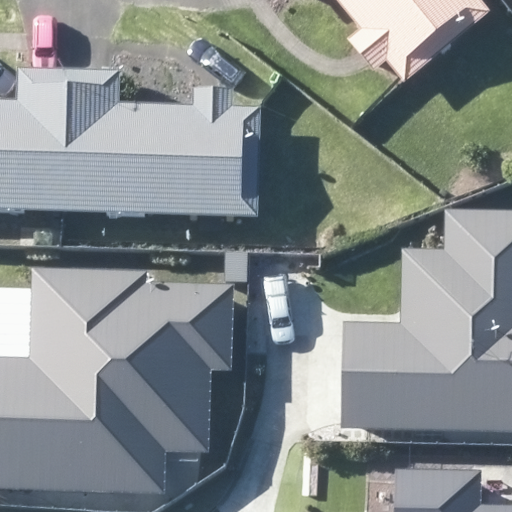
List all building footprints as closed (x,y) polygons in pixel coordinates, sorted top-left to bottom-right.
[(324,0),(354,36),(339,47),(347,56),(357,67),(365,77),(378,66),(395,87),(482,17),(467,0),(324,0)] [(0,207),(78,210),(83,71),(30,68),(29,101),(0,99),(0,207)] [(83,71),(78,210),(271,216),(274,105),(246,103),(246,89),(225,88),(207,88),(206,104),(130,101),(130,72),(113,71),(83,71)] [(511,225),(449,225),(448,263),(402,262),(401,336),(343,336),(342,447),(511,448),(511,225)] [(37,281),(36,297),(0,294),(0,498),(160,508),(163,466),(204,469),(210,374),(226,375),(231,299),(147,294),(148,288),(37,281)] [(477,511),(478,482),(398,481),(397,511),(477,511)]
